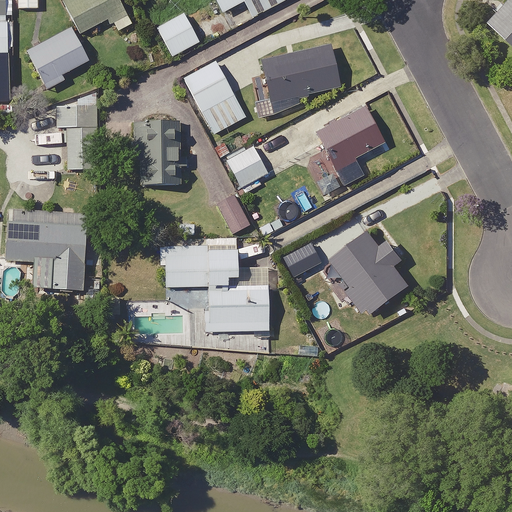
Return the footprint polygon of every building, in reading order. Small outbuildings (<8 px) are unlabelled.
[(7,0),(0,0),(0,77),(12,77),(7,0)] [(39,13),(38,0),(18,0),(19,13),(39,13)] [(126,16),(118,0),(76,0),(66,5),(80,37),(126,16)] [(295,0),(214,0),(222,17),(244,6),(252,22),(295,0)] [(511,5),(491,27),(511,47),(511,5)] [(200,47),(185,16),(158,29),(174,60),(200,47)] [(130,18),(113,27),(123,45),(140,36),(130,18)] [(28,53),(48,91),(65,83),(63,78),(89,65),(72,31),(28,53)] [(164,66),(158,45),(140,51),(146,71),(164,66)] [(342,92),(332,48),(262,64),(272,108),(342,92)] [(246,122),(216,64),(184,80),(214,138),(246,122)] [(95,174),(98,98),(78,98),(78,106),(59,105),(58,132),(69,133),(68,174),(95,174)] [(386,150),(365,111),(317,137),(337,176),(386,150)] [(182,191),(183,123),(136,123),(135,190),(182,191)] [(268,178),(253,150),(227,164),(242,192),(268,178)] [(250,228),(235,199),(218,207),(233,236),(250,228)] [(92,221),(10,215),(7,264),(53,267),(52,294),(87,296),(92,221)] [(178,224),(178,240),(196,240),(197,224),(178,224)] [(377,247),(373,241),(335,263),(367,319),(410,294),(396,270),(403,266),(388,241),(377,247)] [(240,290),(239,253),(208,254),(208,250),(167,251),(168,293),(194,292),(195,312),(206,311),(206,337),(270,335),(269,290),(240,290)] [(356,329),(347,310),(315,325),(324,344),(356,329)]
